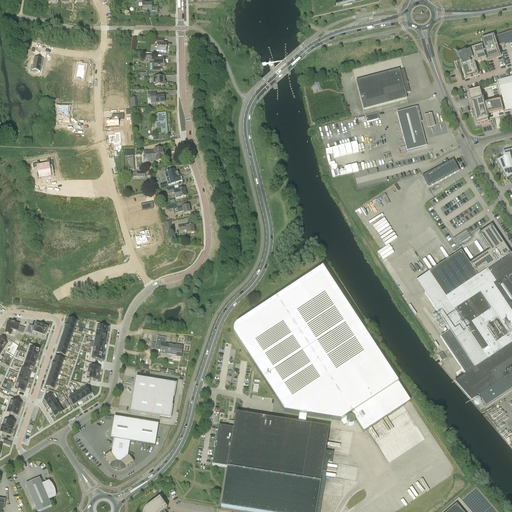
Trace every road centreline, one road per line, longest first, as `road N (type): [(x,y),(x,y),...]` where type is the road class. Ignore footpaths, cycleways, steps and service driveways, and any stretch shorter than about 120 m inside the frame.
road 1 (secondary): [(113,502),(173,456),(223,317),(268,255),(246,130),(252,102),(313,45),(377,24)]
road 2 (tertiary): [(150,288),(190,273),(208,247),(183,95),(181,28)]
road 3 (residential): [(0,320),(7,313),(57,320),(18,442),(26,455)]
road 4 (tertiary): [(58,435),(109,400),(129,314),(150,288)]
road 5 (unknown): [(96,410),(175,417),(181,380),(117,366)]
road 6 (residential): [(111,185),(97,115),(99,55)]
road 7 (tertiary): [(470,148),(422,28)]
